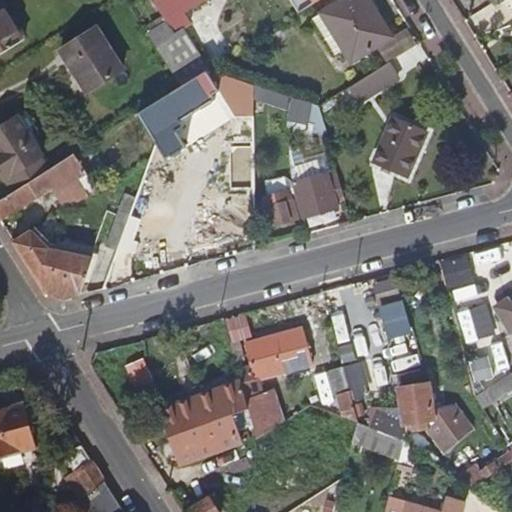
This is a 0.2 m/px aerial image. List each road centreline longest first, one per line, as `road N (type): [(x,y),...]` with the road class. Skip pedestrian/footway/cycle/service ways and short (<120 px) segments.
road 1 (residential): [(42,335),(511,209)]
road 2 (residential): [(42,335),(150,511)]
road 3 (residential): [(417,0),(511,147)]
